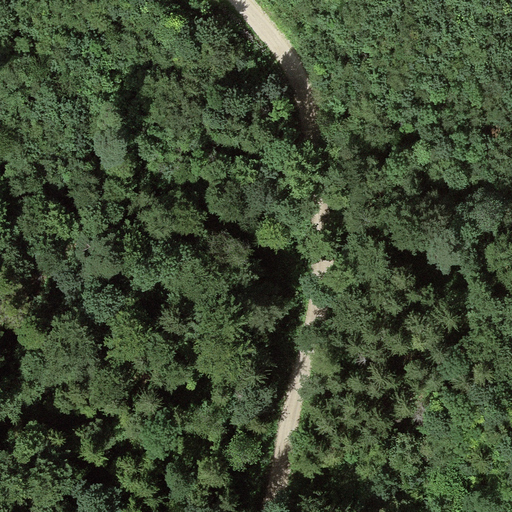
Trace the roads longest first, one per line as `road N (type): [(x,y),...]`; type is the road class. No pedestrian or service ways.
road 1 (track): [(265,511),(280,470),(317,247),(315,190),(302,100),(278,51),(232,0)]
road 2 (track): [(0,507),(9,492),(17,364),(33,274),(27,222),(0,162)]
